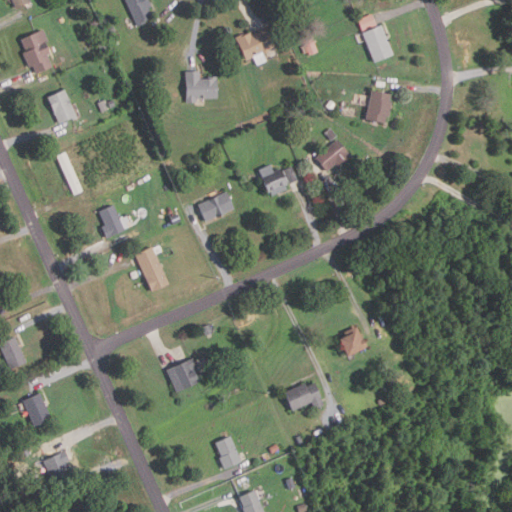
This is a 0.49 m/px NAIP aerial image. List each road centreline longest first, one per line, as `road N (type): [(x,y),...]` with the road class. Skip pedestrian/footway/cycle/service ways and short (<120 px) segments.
road 1 (residential): [(430,0),(446,64),(445,111),(432,156),(411,189),(349,235),(93,351)]
road 2 (residential): [(164,511),(0,148)]
